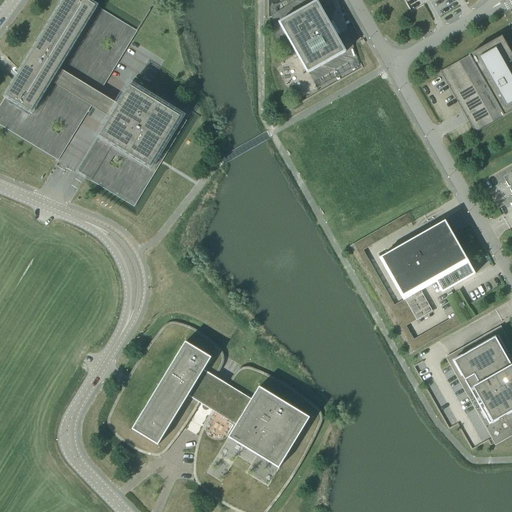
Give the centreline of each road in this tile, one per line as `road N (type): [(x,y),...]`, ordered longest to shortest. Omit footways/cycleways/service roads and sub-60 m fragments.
road 1 (unclassified): [(390,65),(511,276)]
road 2 (unclassified): [(101,369),(139,310),(137,252),(117,232),(56,210)]
road 3 (unclassified): [(56,210),(120,257),(126,307),(101,369)]
road 4 (unclassified): [(124,511),(74,459),(67,438),(101,369)]
